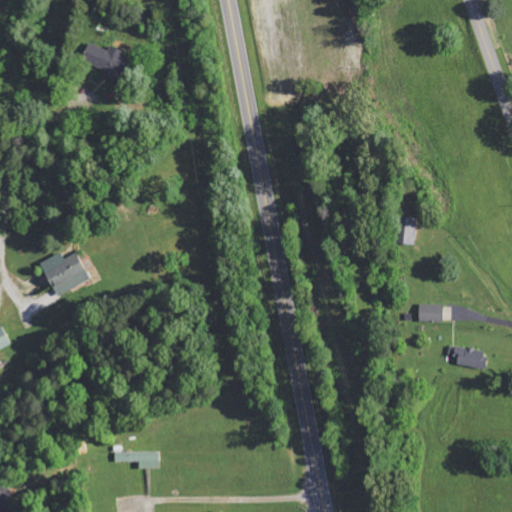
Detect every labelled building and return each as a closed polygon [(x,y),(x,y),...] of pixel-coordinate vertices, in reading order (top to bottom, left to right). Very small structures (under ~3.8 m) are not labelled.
[(107,72),(105,77),(119,83),(130,56),(111,48),(109,52),(90,43),(82,61),(107,72)] [(417,219),(404,219),(403,246),(416,246),(417,219)] [(65,260),(62,254),(41,263),(56,297),(91,281),(78,254),(65,260)] [(420,322),(445,323),(445,306),(421,305),(420,322)] [(0,351),(11,346),(3,329),(0,330),(0,351)] [(451,345),(450,355),(459,356),(458,364),(486,368),(489,351),(451,345)] [(160,452),(116,453),(116,462),(140,461),(140,469),(160,468),(160,452)] [(0,481),(0,511),(14,511),(20,509),(4,480),(0,481)]
